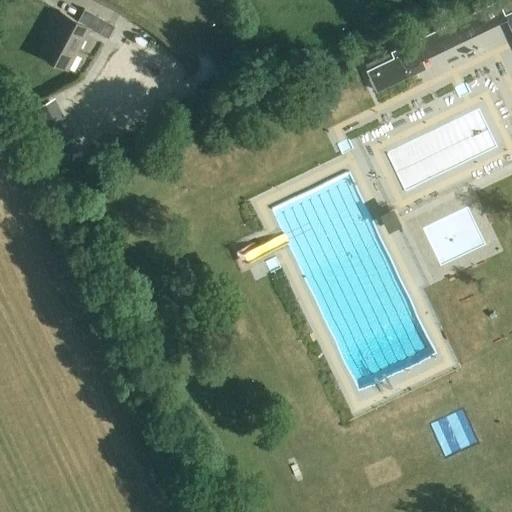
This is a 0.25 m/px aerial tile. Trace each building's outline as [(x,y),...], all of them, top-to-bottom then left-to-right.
[(511,11),(506,14),(500,0),(392,52),(395,57),(368,70),(378,92),(428,68),(424,60),(509,20),(511,26),(511,11)] [(77,21),(59,11),(49,28),(51,29),(38,53),(66,69),(90,28),(108,38),(114,26),(84,9),(77,21)] [(73,82),(81,93),(105,75),(97,64),(73,82)] [(34,106),(54,146),(73,136),(54,97),(34,106)] [(415,215),(429,206),(419,190),(405,198),(415,215)] [(404,223),(396,208),(383,214),(391,229),(404,223)] [(446,418),(458,451),(489,439),(477,406),(446,418)]
